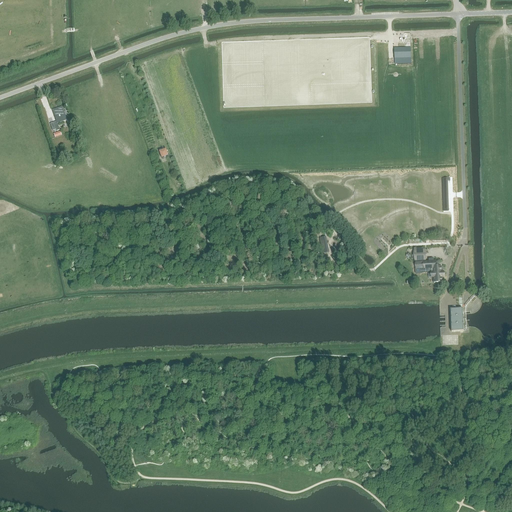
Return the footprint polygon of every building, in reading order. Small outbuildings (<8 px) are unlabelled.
[(411,64),(411,48),(394,48),(394,59),(395,59),(395,65),(411,64)] [(59,130),(57,124),(67,120),(62,107),(53,110),(57,122),(50,124),(52,131),(56,129),(56,131),(59,130)] [(162,159),(169,156),(166,149),(159,152),(162,159)] [(437,261),(419,262),(419,268),(433,267),(433,273),(433,277),(434,282),(442,282),(441,277),(442,277),(441,273),(441,272),(441,267),(437,267),(437,261)] [(464,332),(463,309),(451,309),(451,332),(464,332)]
